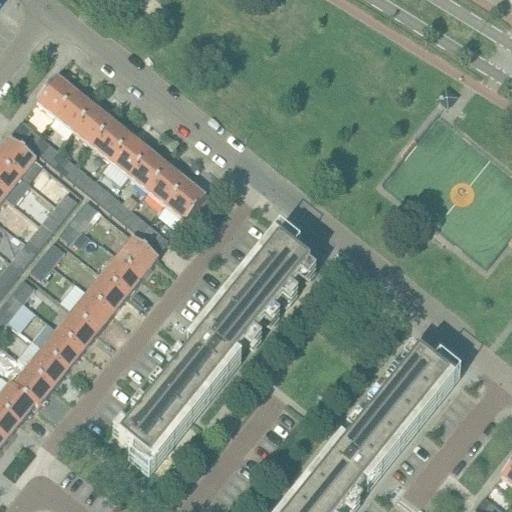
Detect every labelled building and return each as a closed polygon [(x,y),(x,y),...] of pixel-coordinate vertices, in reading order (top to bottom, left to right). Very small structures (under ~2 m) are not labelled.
[(35,106),(36,107),(54,121),(75,96),(56,81),(35,106)] [(75,96),(54,121),(73,136),(93,111),(75,96)] [(93,111),(73,136),(91,151),(112,126),(93,111)] [(29,152),(39,141),(20,126),(11,137),(29,152)] [(112,126),(91,151),(110,166),(130,141),(112,126)] [(48,167),(57,156),(39,141),(29,152),(48,167)] [(130,141),(110,166),(128,181),(148,156),(130,141)] [(0,167),(20,183),(35,164),(10,144),(0,156),(0,167)] [(66,182),(76,171),(57,156),(48,167),(66,182)] [(148,156),(128,181),(147,196),(167,171),(148,156)] [(0,167),(0,198),(5,202),(15,210),(29,192),(19,184),(20,183),(0,167)] [(85,197),(94,186),(76,171),(66,182),(85,197)] [(167,171),(147,196),(165,211),(185,186),(167,171)] [(103,212),(112,201),(94,186),(85,197),(103,212)] [(165,211),(184,226),(204,201),(185,186),(165,211)] [(66,221),(77,206),(66,197),(54,211),(66,221)] [(122,227),(131,215),(112,201),(103,212),(122,227)] [(86,205),(71,224),(82,234),(97,215),(86,205)] [(66,221),(54,211),(43,226),(54,235),(66,221)] [(140,242),(149,230),(131,215),(122,227),(140,242)] [(71,224),(59,239),(70,248),(82,234),(71,224)] [(159,257),(168,245),(149,230),(140,242),(159,257)] [(36,258),(48,243),(36,234),(25,248),(36,258)] [(132,243),(117,262),(142,282),(157,263),(132,243)] [(41,261),(52,271),(64,256),(52,247),(41,261)] [(118,445),(149,470),(309,272),(278,247),(118,445)] [(25,272),(36,258),(25,248),(13,263),(25,272)] [(41,261),(29,276),(41,285),(52,271),(41,261)] [(117,262),(102,280),(127,300),(142,282),(117,262)] [(0,289),(6,295),(18,280),(7,271),(0,279),(0,289)] [(102,280),(87,299),(112,319),(127,300),(102,280)] [(11,298),(22,307),(34,293),(23,284),(11,298)] [(11,298),(0,311),(0,313),(11,322),(22,307),(11,298)] [(87,299),(72,317),(97,337),(112,319),(87,299)] [(72,317),(57,336),(82,356),(97,337),(72,317)] [(67,374),(82,356),(57,336),(46,327),(32,345),(67,374)] [(28,373),(53,393),(67,374),(32,345),(17,364),(28,373)] [(346,511),(449,385),(418,360),(295,511),(346,511)] [(28,373),(13,391),(38,411),(53,393),(28,373)] [(0,381),(0,411),(20,427),(34,409),(37,412),(38,411),(13,391),(12,391),(0,381)] [(0,411),(0,441),(5,445),(20,427),(0,411)] [(511,464),(499,481),(511,490),(511,464)] [(475,511),(495,511),(483,502),(475,511)]
